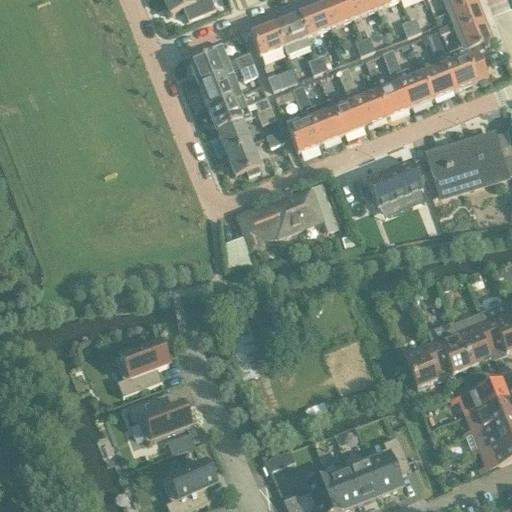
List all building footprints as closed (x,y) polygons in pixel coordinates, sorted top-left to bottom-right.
[(163,0),(171,18),(183,13),(188,26),(215,15),(208,0),(163,0)] [(212,0),(211,1),(216,15),(230,11),(225,0),(212,0)] [(346,0),(345,1),(354,24),(377,15),(371,0),(346,0)] [(371,0),(377,15),(401,6),(398,0),(371,0)] [(438,0),(440,0),(446,16),(475,5),(472,0),(434,0),(435,1),(438,0)] [(322,10),(331,33),(354,24),(345,1),(322,10)] [(446,16),(450,26),(454,35),(482,24),(475,5),(446,16)] [(298,19),(308,42),(331,33),(322,10),(298,19)] [(275,28),(287,59),(310,50),(307,43),(308,42),(298,19),(275,28)] [(409,26),(414,40),(421,37),(416,23),(409,26)] [(483,55),(480,49),(490,45),(482,24),(454,35),(460,51),(462,56),(466,54),(469,60),(476,57),(483,55)] [(401,29),(407,43),(414,40),(409,26),(401,29)] [(260,61),(283,52),(286,60),(287,59),(275,28),(251,38),(260,61)] [(446,29),(438,33),(439,35),(439,36),(440,39),(448,36),(446,29)] [(426,42),(431,54),(435,64),(440,62),(446,60),(445,58),(437,38),(426,42)] [(363,45),(368,59),(375,56),(369,42),(363,45)] [(355,48),(360,62),(368,59),(363,45),(355,48)] [(443,70),(453,96),(487,83),(476,57),(469,60),(466,54),(462,56),(460,51),(445,58),(446,60),(440,62),(443,70)] [(382,59),(387,71),(397,67),(392,55),(382,59)] [(190,68),(198,90),(223,81),(214,58),(190,68)] [(235,64),(240,75),(253,69),(249,58),(235,64)] [(316,63),(322,77),(328,75),(322,61),(316,63)] [(308,67),(313,81),(322,77),(316,63),(308,67)] [(398,88),(409,113),(431,105),(421,79),(411,83),(407,72),(400,75),(397,67),(387,71),(391,81),(395,80),(398,88)] [(244,86),(258,81),(253,69),(240,75),(244,86)] [(421,79),(431,105),(453,96),(443,70),(421,79)] [(338,77),(342,89),(352,85),(347,74),(338,77)] [(273,97),(280,94),(275,80),(268,83),(273,97)] [(198,90),(207,113),(207,112),(232,103),(223,81),(198,90)] [(356,95),(352,85),(342,89),(347,99),(356,95)] [(376,96),(387,122),(409,113),(398,88),(376,96)] [(293,95),(295,101),(297,106),(307,102),(303,91),(293,95)] [(354,105),(364,131),(387,122),(376,96),(354,105)] [(312,113),(307,102),(297,106),(301,117),(312,113)] [(207,112),(216,134),(241,125),(241,126),(251,122),(247,111),(237,115),(232,103),(207,112)] [(253,109),(257,119),(271,113),(266,103),(253,109)] [(332,114),(342,140),(364,131),(354,105),(332,114)] [(266,142),(280,136),(271,113),(257,119),(262,131),(266,142)] [(309,123),(320,149),(342,140),(332,114),(309,123)] [(286,132),(297,158),(320,149),(309,123),(286,132)] [(216,134),(225,156),(249,147),(241,126),(241,125),(216,134)] [(271,153),(284,148),(280,136),(266,142),(271,153)] [(443,203),(508,183),(494,139),(429,159),(443,203)] [(258,168),(249,147),(225,156),(234,178),(245,174),(247,179),(259,175),(256,169),(258,168)] [(410,165),(365,184),(377,213),(379,212),(420,196),(422,195),(410,165)] [(239,219),(247,239),(223,247),(227,275),(255,269),(251,259),(267,253),(264,244),(280,238),(281,241),(323,226),(327,237),(338,233),(323,191),(315,194),(314,192),(239,219)] [(342,241),(344,253),(355,251),(352,239),(342,241)] [(495,351),(495,352),(498,360),(506,356),(507,357),(511,355),(511,314),(508,304),(479,316),(484,327),(485,326),(495,351)] [(244,316),(222,323),(242,385),(264,378),(244,316)] [(433,348),(443,373),(451,370),(454,379),(474,371),(460,337),(457,338),(452,325),(425,336),(430,349),(433,348)] [(460,337),(474,371),(491,364),(488,355),(495,352),(495,351),(485,326),(484,327),(460,337)] [(157,376),(170,371),(160,346),(115,364),(124,386),(117,388),(122,402),(161,387),(157,376)] [(434,376),(443,373),(433,348),(430,349),(405,359),(419,393),(438,385),(434,376)] [(460,405),(466,420),(508,403),(500,385),(451,405),(452,408),(460,405)] [(182,407),(170,412),(166,399),(127,414),(132,427),(138,425),(147,448),(191,432),(182,407)] [(465,441),(473,438),(511,421),(511,414),(508,403),(466,420),(471,434),(464,437),(465,441)] [(473,459),(480,456),(480,455),(511,442),(511,421),(473,438),(479,452),(471,455),(473,459)] [(511,465),(511,442),(480,455),(480,456),(486,471),(479,474),(480,478),(511,465)] [(410,476),(397,443),(383,449),(385,454),(366,462),(382,502),(403,494),(397,480),(410,476)] [(272,475),(294,466),(287,452),(266,461),(272,475)] [(382,502),(366,462),(346,470),(361,510),(382,502)] [(204,495),(217,489),(206,465),(162,485),(172,507),(165,510),(166,511),(196,511),(209,506),(204,495)] [(357,511),(361,510),(346,470),(325,478),(338,511),(357,511)] [(338,511),(325,478),(304,486),(314,511),(338,511)] [(287,511),(300,511),(296,501),(284,506),(287,511)]
